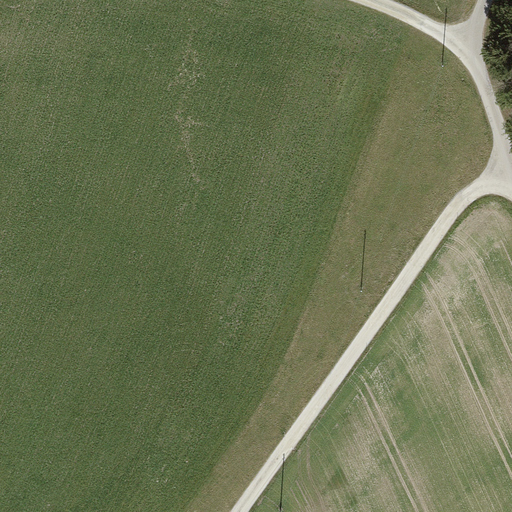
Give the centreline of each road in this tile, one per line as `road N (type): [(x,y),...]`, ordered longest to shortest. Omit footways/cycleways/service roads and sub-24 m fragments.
road 1 (track): [(506,164),(460,194),(230,511)]
road 2 (track): [(482,0),(468,37),(511,175)]
